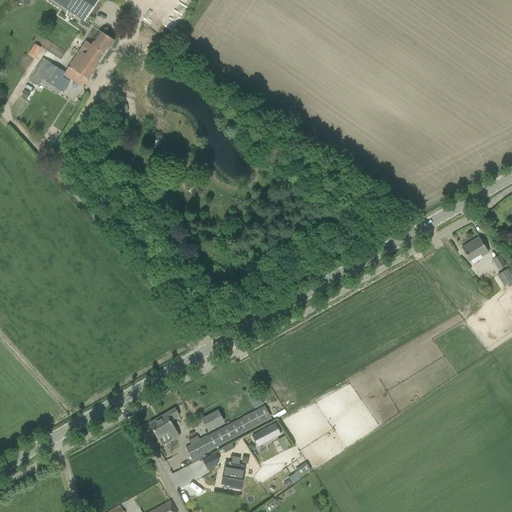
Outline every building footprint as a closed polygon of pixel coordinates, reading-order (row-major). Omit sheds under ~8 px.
[(54,0),(84,20),(97,0),(54,0)] [(86,42),(65,72),(63,74),(82,88),(114,41),(100,32),(91,45),(86,42)] [(146,38),(159,45),(162,39),(150,32),(146,38)] [(42,58),(28,80),(39,86),(40,84),(53,92),(55,89),(62,93),(69,83),(61,78),(63,74),(65,72),(42,58)] [(51,135),(47,141),(53,144),(57,138),(51,135)] [(461,248),(466,257),(469,261),(481,253),(483,256),(488,252),(484,246),(479,237),(461,248)] [(505,266),(499,256),(492,260),(498,270),(505,266)] [(499,275),(505,286),(511,281),(511,276),(507,269),(499,275)] [(257,393),(250,398),(255,408),(263,404),(257,393)] [(185,448),(191,460),(200,456),(272,420),(266,408),(200,441),(198,436),(189,440),(191,445),(185,448)] [(157,438),(168,432),(173,440),(179,436),(175,431),(169,421),(179,416),(175,409),(149,424),(157,438)] [(222,420),(217,410),(202,419),(207,429),(222,420)] [(275,423),(251,435),(257,446),(281,434),(275,423)] [(215,462),(219,460),(215,453),(211,455),(202,460),(208,470),(216,466),(215,462)] [(221,484),(232,487),(232,489),(240,490),(242,480),(245,466),(238,465),(239,459),(231,457),(230,462),(228,462),(228,463),(225,463),(223,475),(221,484)] [(175,488),(196,480),(191,466),(170,473),(175,488)] [(297,470),(300,476),(305,474),(302,467),(297,470)] [(150,511),(175,511),(170,502),(150,511)]
